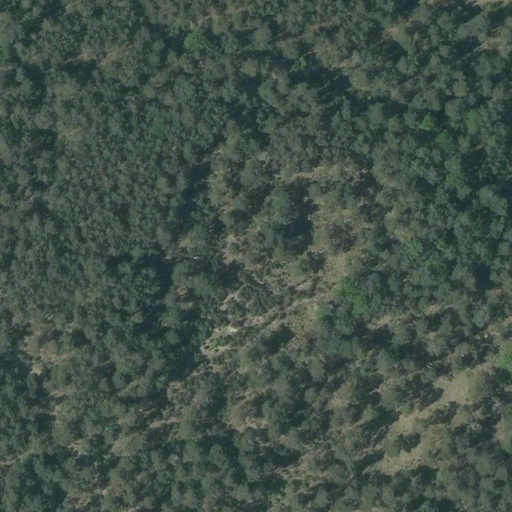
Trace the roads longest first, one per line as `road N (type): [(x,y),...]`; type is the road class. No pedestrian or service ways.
road 1 (track): [(511,379),(419,405),(387,485),(365,511)]
road 2 (track): [(100,511),(88,465),(52,439),(29,359),(0,349)]
